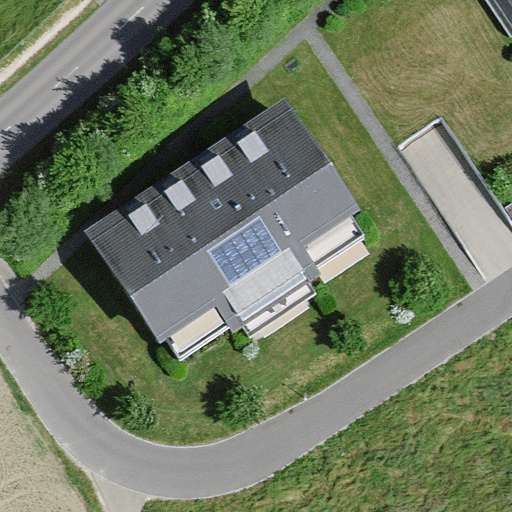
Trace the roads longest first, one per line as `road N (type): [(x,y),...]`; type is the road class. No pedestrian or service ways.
road 1 (residential): [(511,286),(302,425),(203,469),(161,469),(113,453),(81,430),(0,310)]
road 2 (secondary): [(0,134),(149,0)]
